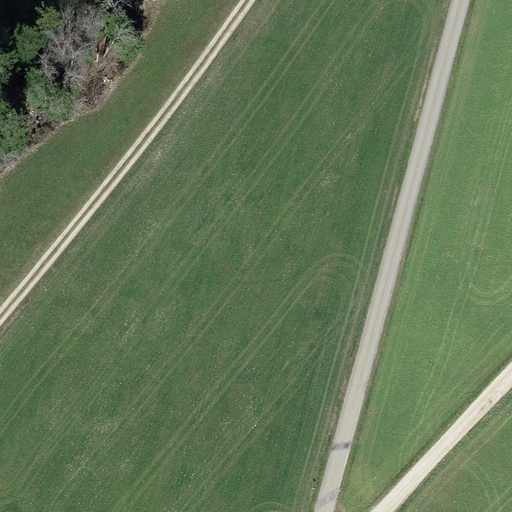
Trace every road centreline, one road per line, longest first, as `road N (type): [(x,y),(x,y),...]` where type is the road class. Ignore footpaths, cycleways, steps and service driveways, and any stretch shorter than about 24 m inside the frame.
road 1 (unclassified): [(459,0),(324,511)]
road 2 (track): [(0,316),(245,0)]
road 3 (track): [(379,511),(511,380)]
